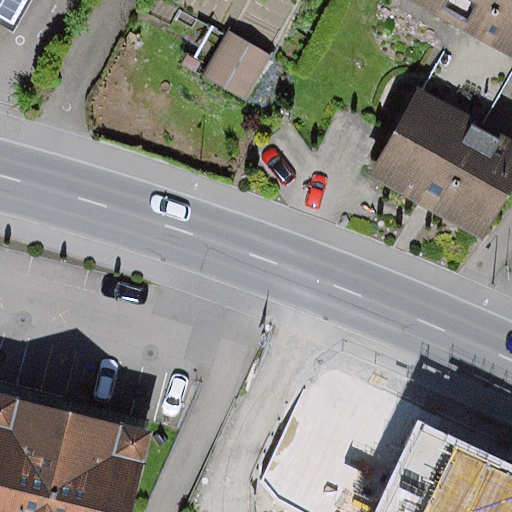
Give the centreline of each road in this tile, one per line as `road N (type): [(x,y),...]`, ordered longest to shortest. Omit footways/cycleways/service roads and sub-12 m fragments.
road 1 (primary): [(511,361),(269,260),(0,178)]
road 2 (unknown): [(53,139),(80,52),(111,0)]
